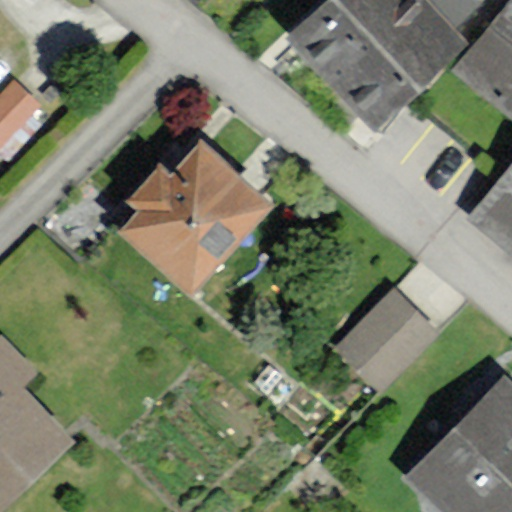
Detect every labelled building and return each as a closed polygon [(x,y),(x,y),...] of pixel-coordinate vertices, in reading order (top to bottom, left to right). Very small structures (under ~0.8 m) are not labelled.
[(465,45),(423,0),(341,0),(291,47),(372,132),(465,45)] [(511,0),(453,73),(511,119),(511,168),(468,224),(511,259),(511,0)] [(0,142),(36,103),(15,84),(0,100),(0,142)] [(264,201),(204,147),(173,181),(161,171),(131,204),(142,214),(127,231),(186,285),(264,201)] [(430,334),(391,295),(340,346),(379,385),(430,334)] [(33,371),(0,339),(0,501),(61,437),(14,392),(33,371)] [(511,511),(511,389),(417,480),(448,511),(511,511)]
